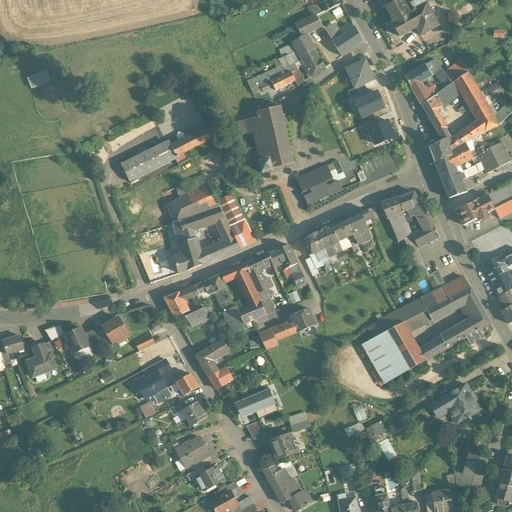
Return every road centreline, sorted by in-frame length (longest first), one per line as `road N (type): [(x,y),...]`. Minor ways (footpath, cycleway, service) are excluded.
road 1 (residential): [(149,297),(275,511)]
road 2 (tertiary): [(511,345),(425,178)]
road 3 (tertiary): [(149,297),(302,230)]
road 4 (tertiary): [(0,318),(53,317),(149,297)]
road 5 (tertiary): [(425,178),(371,42)]
road 6 (tertiary): [(302,230),(425,178)]
